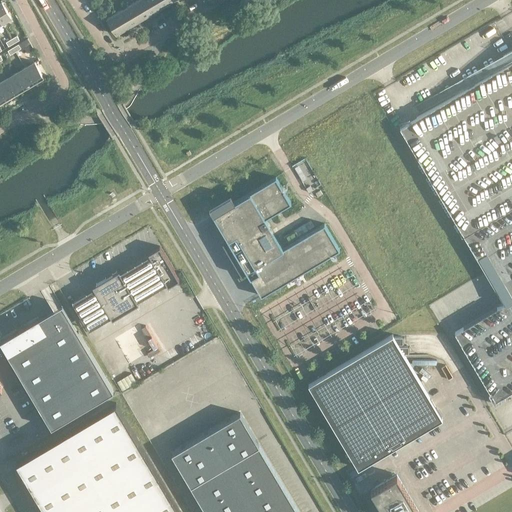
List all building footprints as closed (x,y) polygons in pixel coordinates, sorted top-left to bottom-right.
[(153,12),(146,0),(137,0),(135,1),(144,17),(153,12)] [(163,6),(159,0),(146,0),(153,12),(163,6)] [(144,17),(135,1),(125,7),(135,23),(144,17)] [(2,2),(0,2),(0,19),(2,22),(11,17),(2,2)] [(135,23),(125,7),(116,12),(126,28),(135,23)] [(126,28),(116,12),(106,18),(116,34),(126,28)] [(511,60),(399,127),(451,214),(504,303),(454,332),(495,401),(511,390),(511,60)] [(35,61),(25,67),(34,83),(44,77),(35,61)] [(34,83),(25,67),(16,73),(25,88),(34,83)] [(25,88),(16,73),(6,78),(15,94),(25,88)] [(15,94),(6,78),(0,81),(0,88),(6,99),(15,94)] [(276,176),(234,201),(231,196),(210,209),(227,238),(223,241),(233,257),(242,273),(246,270),(261,295),(339,249),(324,223),(283,247),(265,217),(291,202),(276,176)] [(94,288),(87,292),(104,320),(111,316),(112,318),(138,303),(137,300),(166,283),(168,285),(179,279),(159,246),(148,252),(149,254),(120,272),(119,270),(92,285),(94,288)] [(62,303),(39,317),(0,340),(51,427),(113,390),(62,303)] [(392,333),(308,383),(358,468),(442,418),(392,333)] [(180,511),(116,402),(17,461),(46,511),(180,511)] [(171,452),(178,464),(206,511),(299,511),(240,412),(171,452)] [(419,511),(397,473),(370,489),(384,511),(419,511)]
